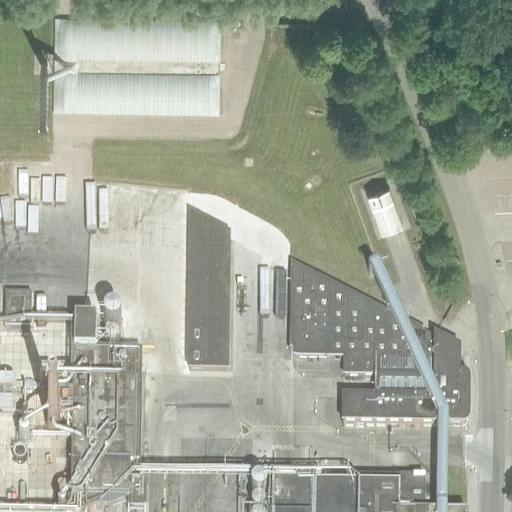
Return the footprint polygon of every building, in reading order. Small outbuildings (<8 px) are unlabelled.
[(218,117),(219,22),(54,19),(52,114),(218,117)] [(387,189),(366,197),(380,234),(400,227),(387,189)] [(228,237),(189,218),(187,371),(226,371),(228,237)] [(291,270),(290,352),(293,357),(296,359),(342,360),(342,378),(372,379),(372,398),(342,398),(343,427),(460,429),(464,427),(466,423),(468,383),(464,380),(456,379),(456,355),(291,270)] [(29,294),(3,294),(2,328),(28,328),(29,294)] [(138,487),(140,357),(93,356),(94,324),(73,323),(72,384),(57,384),(57,409),(72,409),(70,500),(143,502),(143,487),(138,487)] [(0,413),(13,414),(15,382),(0,381),(0,413)] [(432,472),(433,498),(443,498),(443,472),(432,472)] [(421,511),(423,483),(398,482),(346,481),(346,489),(268,487),(267,511),(421,511)]
